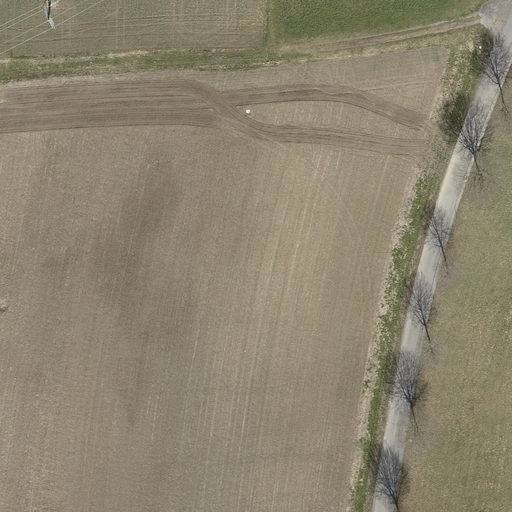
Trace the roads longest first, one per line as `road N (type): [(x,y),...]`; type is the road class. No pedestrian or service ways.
road 1 (track): [(0,77),(281,54),(511,21)]
road 2 (tertiary): [(511,41),(438,238),(398,412),(385,511)]
